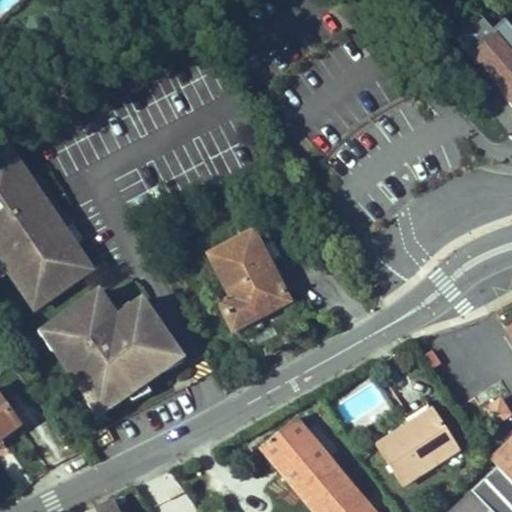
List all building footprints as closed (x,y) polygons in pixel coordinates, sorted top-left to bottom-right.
[(511,42),(485,13),(479,19),(504,48),(511,42)] [(511,105),(511,40),(511,42),(504,48),(479,19),(456,39),(500,89),(511,105)] [(91,270),(55,218),(51,221),(40,205),(44,202),(34,187),(24,194),(17,185),(28,178),(18,164),(14,166),(2,150),(0,151),(0,259),(9,272),(18,286),(28,279),(44,302),(91,270)] [(34,187),(28,178),(17,185),(24,194),(34,187)] [(55,218),(44,202),(40,205),(51,221),(55,218)] [(318,245),(299,209),(278,220),(298,257),(318,245)] [(289,302),(252,233),(208,256),(230,299),(219,305),(230,325),(263,308),(266,313),(289,302)] [(9,272),(0,259),(0,277),(1,278),(9,272)] [(44,302),(28,279),(18,286),(34,309),(44,302)] [(157,353),(160,337),(155,331),(159,327),(141,302),(126,312),(122,321),(109,319),(108,309),(98,294),(49,327),(63,347),(55,353),(87,399),(91,396),(102,413),(165,369),(162,365),(164,364),(157,353)] [(233,331),(266,313),(263,308),(230,325),(233,331)] [(506,330),(511,325),(511,315),(501,322),(506,330)] [(63,347),(49,327),(41,333),(55,353),(63,347)] [(0,438),(18,426),(0,400),(0,438)] [(509,416),(500,401),(484,410),(494,425),(509,416)] [(426,403),(407,415),(412,423),(406,427),(411,434),(436,417),(426,403)] [(406,427),(377,446),(402,486),(457,450),(436,417),(411,434),(406,427)] [(338,511),(357,496),(293,420),(260,447),(314,511),(338,511)] [(511,511),(511,439),(501,450),(511,462),(501,471),(497,468),(450,511),(511,511)] [(501,471),(511,462),(501,450),(490,461),(497,468),(501,471)] [(369,511),(357,496),(338,511),(369,511)] [(225,511),(218,501),(201,511),(225,511)] [(115,511),(111,502),(88,511),(115,511)]
